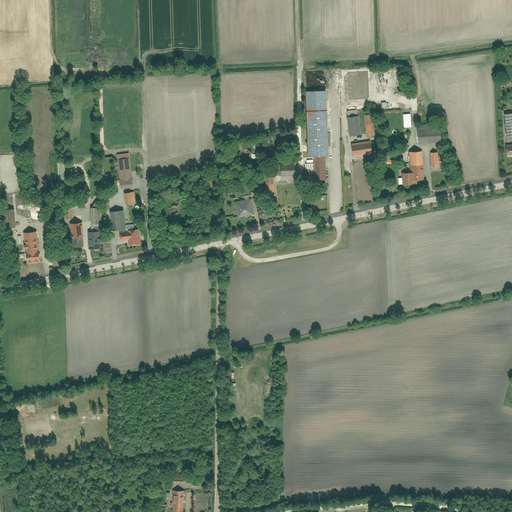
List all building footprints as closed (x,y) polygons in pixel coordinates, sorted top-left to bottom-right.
[(307,108),(325,108),(324,88),(306,89),(307,108)] [(323,155),(327,155),(325,108),(307,108),(308,156),(312,156),(323,155)] [(346,111),(349,134),(359,132),(356,110),(346,111)] [(371,114),(364,115),(367,136),(374,135),(371,114)] [(438,124),(417,126),(418,142),(440,140),(438,124)] [(353,155),(371,153),(369,143),(351,145),(353,155)] [(412,179),(422,178),(421,150),(410,151),(411,172),(412,179)] [(132,185),(128,153),(116,155),(120,186),(132,185)] [(323,155),(312,156),(313,179),(324,179),(323,155)] [(56,180),(65,180),(65,172),(65,162),(56,162),(56,180)] [(293,163),(279,164),(280,174),(293,173),(293,163)] [(412,179),(411,172),(402,172),(403,183),(412,183),(412,179)] [(267,195),(273,195),(272,175),(265,176),(267,195)] [(133,191),(124,192),(125,203),(135,202),(133,191)] [(237,216),(253,213),(250,198),(234,202),(237,216)] [(101,221),(100,207),(90,207),(91,222),(101,221)] [(7,226),(13,225),(12,208),(1,209),(3,226),(7,226)] [(112,229),(124,228),(122,209),(110,211),(112,229)] [(52,216),(44,217),(46,232),(53,231),(52,216)] [(80,222),(69,223),(71,235),(82,233),(80,222)] [(127,244),(139,243),(137,228),(119,230),(120,241),(127,240),(127,244)] [(98,230),(87,231),(88,247),(98,247),(98,230)] [(39,259),(36,231),(23,233),(26,260),(39,259)] [(83,245),(82,233),(71,235),(72,246),(83,245)] [(185,481),(185,473),(170,473),(170,481),(185,481)] [(183,490),(172,489),(172,501),(173,502),(172,510),(182,511),(183,490)] [(166,511),(166,503),(158,503),(157,511),(166,511)]
